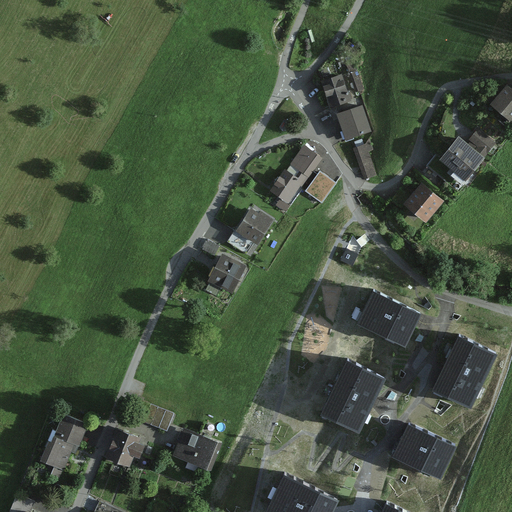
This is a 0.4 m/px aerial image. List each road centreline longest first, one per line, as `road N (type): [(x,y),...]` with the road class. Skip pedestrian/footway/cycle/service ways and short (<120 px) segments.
road 1 (residential): [(249,152),(189,249),(76,511)]
road 2 (residential): [(316,127),(344,175),(386,186),(415,158),(445,88),(511,74)]
